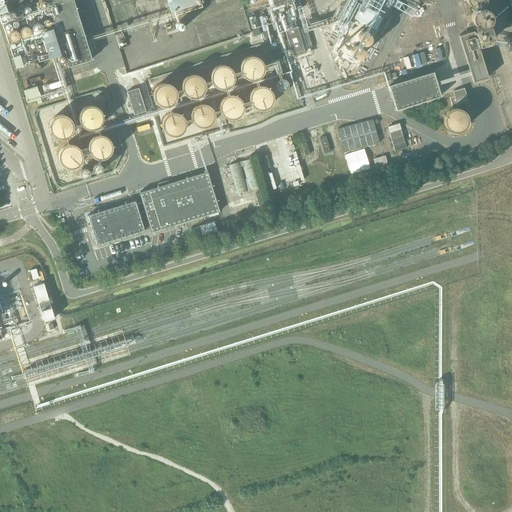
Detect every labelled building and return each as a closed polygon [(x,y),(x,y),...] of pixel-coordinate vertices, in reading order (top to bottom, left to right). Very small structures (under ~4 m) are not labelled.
[(50,7),(49,6),(47,0),(43,0),(39,2),(42,10),(50,7)] [(92,59),(73,0),(67,0),(49,6),(50,7),(56,27),(64,53),(68,66),(92,59)] [(166,0),(170,11),(202,1),(201,0),(166,0)] [(389,7),(399,13),(405,1),(402,0),(345,0),(335,18),(336,19),(330,30),(340,35),(333,48),(341,53),(340,56),(358,66),(389,7)] [(297,12),(294,4),(288,6),(291,13),(297,12)] [(471,18),(471,19),(472,21),(472,22),(473,22),(473,23),(474,24),(475,25),(477,26),(478,27),(480,27),(481,27),(483,27),(485,27),(486,26),(488,25),(489,24),(491,22),(491,21),(492,20),(492,19),(492,18),(492,16),(492,15),(492,14),(491,13),(491,12),(490,10),(489,9),(488,9),(487,8),(486,7),(485,7),(484,6),(483,6),(481,6),(480,6),(479,7),(477,7),(476,8),(475,8),(474,9),(473,11),(472,12),(472,13),(471,14),(471,15),(471,16),(471,17),(471,18)] [(32,30),(32,31),(33,32),(34,33),(36,34),(37,34),(39,34),(40,34),(41,34),(41,33),(42,33),(43,32),(44,31),(44,30),(44,29),(44,28),(44,27),(44,26),(43,25),(43,24),(42,23),(41,23),(40,23),(39,22),(37,22),(36,23),(35,23),(34,24),(33,25),(32,26),(32,27),(32,28),(32,29),(32,30)] [(32,31),(32,30),(32,29),(31,28),(30,27),(29,27),(28,26),(27,26),(26,26),(25,26),(24,26),(23,27),(22,28),(21,29),(20,30),(20,31),(20,32),(20,33),(20,32),(19,31),(18,30),(17,30),(16,29),(15,29),(14,29),(13,29),(12,30),(11,30),(10,31),(10,32),(9,32),(9,33),(9,34),(9,36),(9,37),(9,38),(10,39),(10,40),(11,40),(12,41),(13,41),(15,41),(16,41),(17,41),(18,41),(18,40),(19,40),(20,39),(20,37),(21,37),(21,36),(21,35),(21,34),(21,35),(22,36),(22,37),(23,37),(24,38),(26,38),(27,38),(29,38),(29,37),(30,37),(30,36),(31,36),(32,35),(32,34),(32,33),(32,32),(32,31)] [(64,53),(56,27),(44,30),(42,36),(49,57),(57,55),(62,53),(64,53)] [(298,30),(297,27),(285,31),(292,56),(305,52),(304,49),(298,30)] [(306,28),(298,30),(304,49),(312,46),(306,28)] [(477,45),(474,36),(473,31),(459,35),(473,82),(487,77),(477,45)] [(487,42),(484,33),(474,36),(477,45),(487,42)] [(66,67),(62,53),(57,55),(62,68),(66,67)] [(261,60),(260,59),(259,58),(257,57),(256,57),(255,56),(253,56),(251,56),(249,57),(247,57),(246,58),(245,59),(244,59),(244,60),(243,61),(242,62),(242,63),(241,64),(241,65),(241,66),(241,67),(241,69),(241,70),(242,72),(242,73),(243,74),(244,75),(245,76),(246,77),(247,78),(248,78),(249,79),(250,79),(252,79),(253,79),(255,79),(256,79),(258,78),(259,77),(260,77),(261,75),(262,75),(262,74),(263,72),(264,71),(264,70),(264,68),(264,67),(264,65),(263,64),(263,63),(262,62),(262,61),(261,60)] [(272,63),(271,64),(271,65),(271,66),(271,67),(271,68),(272,69),(273,70),(274,71),(275,71),(276,72),(277,72),(278,72),(279,71),(280,71),(281,70),(282,69),(282,68),(283,68),(283,67),(283,66),(283,65),(283,64),(283,63),(282,63),(282,62),(281,61),(280,60),(279,60),(278,60),(277,60),(276,60),(275,60),(274,60),(273,61),(272,62),(272,63)] [(218,66),(217,67),(216,67),(215,68),(214,70),(213,71),(212,72),(212,73),(212,74),(211,75),(211,76),(211,78),(211,79),(212,80),(212,82),(213,83),(214,84),(215,85),(217,86),(218,87),(220,88),(221,88),(222,88),(224,88),(225,88),(226,88),(227,87),(228,87),(229,86),(230,85),(232,84),(232,83),(233,83),(233,82),(234,80),(234,79),(234,78),(234,77),(234,76),(234,75),(234,73),(233,72),(233,71),(232,69),(231,69),(230,68),(229,67),(228,66),(226,66),(224,65),(223,65),(221,65),(220,66),(218,66)] [(396,105),(440,94),(434,72),(390,83),(396,105)] [(187,76),(185,77),(184,79),(183,80),(182,82),(182,84),(182,87),(182,89),(183,91),(184,92),(185,94),(187,95),(189,96),(191,97),(193,97),(195,97),(197,96),(199,95),(201,94),(202,92),(204,91),(204,89),(205,86),(205,84),(204,82),(203,80),(202,78),(201,77),(199,76),(197,75),(195,74),(193,74),(191,74),(189,75),(187,76)] [(278,80),(277,82),(277,83),(277,84),(277,85),(277,86),(277,87),(278,88),(278,89),(279,89),(279,90),(280,90),(281,90),(282,91),(283,91),(284,90),(285,90),(286,90),(286,89),(287,89),(288,88),(288,87),(289,86),(289,85),(289,84),(289,83),(288,83),(288,82),(288,81),(287,80),(286,80),(285,79),(283,79),(282,78),(281,79),(280,79),(279,80),(278,80)] [(157,85),(156,86),(154,88),(153,89),(152,91),(152,94),(152,96),(152,98),(153,100),(154,102),(156,103),(158,104),(159,105),(162,106),(164,106),(166,106),(168,105),(170,104),(171,103),(173,101),(174,100),(175,98),(175,96),(175,93),(175,91),(174,89),(173,88),(171,86),(170,85),(168,84),(166,83),(164,83),(161,83),(159,84),(157,85)] [(135,114),(147,110),(139,86),(127,90),(135,114)] [(256,87),(254,88),(253,89),(252,90),(251,91),(251,92),(251,93),(250,94),(250,95),(250,96),(250,97),(250,99),(250,100),(250,101),(251,103),(251,104),(253,105),(253,106),(254,107),(255,107),(256,108),(258,108),(259,109),(261,109),(262,109),(263,109),(265,108),(267,107),(268,107),(269,106),(270,105),(271,104),(271,103),(272,101),(272,100),(272,99),(273,99),(273,97),(273,96),(272,95),(272,93),(271,92),(270,90),(269,89),(268,88),(266,87),(265,86),(264,86),(262,86),(261,86),(259,86),(258,86),(256,87)] [(39,98),(36,89),(35,87),(31,88),(32,90),(25,92),(28,102),(39,98)] [(70,93),(69,88),(59,91),(61,96),(70,93)] [(468,101),(464,88),(452,91),(457,104),(468,101)] [(225,97),(224,98),(223,99),(222,100),(221,101),(221,102),(220,103),(220,105),(220,106),(220,108),(220,109),(221,110),(221,111),(222,113),(223,114),(223,115),(224,115),(226,116),(227,117),(228,118),(230,118),(231,118),(233,118),(234,118),(235,117),(236,117),(238,116),(239,115),(240,115),(241,114),(241,113),(242,112),(242,111),(243,110),(243,109),(243,108),(243,107),(243,106),(243,105),(243,104),(243,103),(242,102),(242,101),(241,100),(241,99),(240,99),(239,97),(237,96),(236,96),(234,95),(232,95),(230,95),(228,95),(227,96),(225,97)] [(196,105),(194,107),(193,108),(192,110),(191,112),(190,114),(190,116),(191,118),(192,120),(193,122),(194,124),(196,125),(198,126),(200,127),(202,127),(204,127),(206,126),(208,125),(210,124),(211,122),(212,120),(213,118),(213,116),(213,114),(213,112),(212,110),(211,108),(210,107),(208,105),(206,104),(204,104),(202,104),(200,104),(198,105),(196,105)] [(97,107),(96,106),(95,106),(94,105),(93,105),(91,105),(89,105),(88,105),(86,106),(84,106),(83,108),(82,108),(81,110),(80,111),(79,112),(79,113),(79,114),(78,115),(78,117),(78,119),(79,120),(79,122),(80,123),(81,124),(82,125),(82,126),(84,127),(85,128),(87,128),(89,129),(90,129),(91,129),(93,129),(94,128),(95,128),(96,127),(98,126),(99,125),(100,124),(101,123),(101,121),(102,120),(102,119),(102,117),(102,116),(102,115),(102,114),(102,112),(101,111),(100,110),(99,108),(98,108),(97,107)] [(461,109),(459,108),(458,108),(456,108),(454,108),(452,108),(451,109),(449,110),(448,110),(448,111),(447,112),(446,114),(445,115),(444,117),(444,118),(444,120),(444,121),(444,122),(444,123),(445,124),(445,126),(446,127),(447,128),(448,129),(450,130),(451,131),(452,131),(454,132),(455,132),(457,132),(458,132),(460,131),(461,131),(463,130),(464,129),(465,128),(466,127),(467,125),(468,124),(468,123),(468,122),(468,121),(468,119),(468,118),(468,117),(468,116),(467,116),(467,115),(466,114),(466,113),(464,111),(464,110),(462,109),(461,109)] [(166,115),(165,116),(163,117),(162,119),(161,121),(161,123),(161,125),(161,128),(162,130),(163,131),(165,133),(166,134),(168,135),(170,136),(173,136),(175,136),(177,135),(179,134),(180,133),(182,131),(183,129),(184,127),(184,125),(184,123),(184,121),(183,119),(182,117),(180,116),(179,115),(177,114),(175,113),(172,113),(170,113),(168,114),(166,115)] [(71,120),(70,119),(70,118),(69,117),(68,117),(67,116),(65,115),(64,115),(62,114),(61,114),(59,114),(57,115),(56,115),(54,116),(53,118),(52,118),(52,119),(50,120),(50,122),(50,123),(49,124),(49,125),(49,126),(49,127),(49,128),(49,129),(50,130),(50,131),(51,132),(51,133),(52,134),(53,135),(54,136),(55,137),(56,137),(58,138),(59,138),(61,138),(63,138),(64,138),(65,138),(66,137),(67,137),(68,136),(69,135),(70,134),(71,133),(71,132),(72,131),(72,130),(73,129),(73,128),(73,126),(73,125),(73,124),(72,123),(72,122),(72,121),(71,120)] [(97,135),(95,136),(94,136),(93,137),(92,138),(91,139),(90,140),(90,141),(89,142),(89,143),(88,143),(88,145),(88,146),(88,147),(88,148),(88,149),(89,151),(89,152),(90,153),(91,155),(92,156),(94,157),(95,157),(96,158),(97,158),(99,159),(100,159),(101,159),(103,158),(105,158),(106,157),(107,156),(108,155),(109,154),(110,153),(111,152),(111,151),(111,150),(112,149),(112,148),(112,147),(112,146),(112,145),(112,144),(111,143),(111,142),(110,141),(109,139),(108,138),(107,137),(105,136),(104,135),(102,135),(101,135),(99,135),(98,135),(97,135)] [(330,151),(326,136),(319,138),(324,153),(330,151)] [(309,154),(306,141),(301,143),(305,155),(309,154)] [(70,144),(68,144),(67,144),(65,145),(64,146),(63,147),(62,148),(61,149),(60,151),(59,152),(59,153),(59,154),(58,155),(58,157),(59,158),(59,160),(59,161),(60,162),(61,163),(62,164),(63,165),(64,166),(66,167),(68,168),(69,168),(71,168),(72,168),(74,167),(75,167),(76,166),(78,165),(79,165),(80,163),(81,162),(81,161),(82,159),(82,158),(82,157),(82,156),(82,155),(82,153),(82,152),(81,151),(81,149),(80,148),(79,147),(78,146),(76,145),(74,145),(73,144),(71,144),(70,144)] [(260,187),(252,158),(228,165),(237,194),(260,187)] [(219,211),(207,171),(139,192),(144,210),(146,215),(151,232),(219,211)] [(263,198),(262,192),(250,196),(252,202),(263,198)] [(250,202),(248,196),(229,202),(231,208),(250,202)] [(140,218),(146,215),(144,210),(139,212),(135,200),(87,215),(97,245),(144,230),(140,218)] [(236,230),(261,223),(260,217),(256,218),(257,220),(235,227),(236,230)] [(214,234),(210,221),(188,228),(192,239),(211,234),(211,235),(214,234)] [(187,241),(184,229),(167,234),(170,246),(187,241)] [(44,320),(55,317),(45,281),(33,284),(44,320)]
